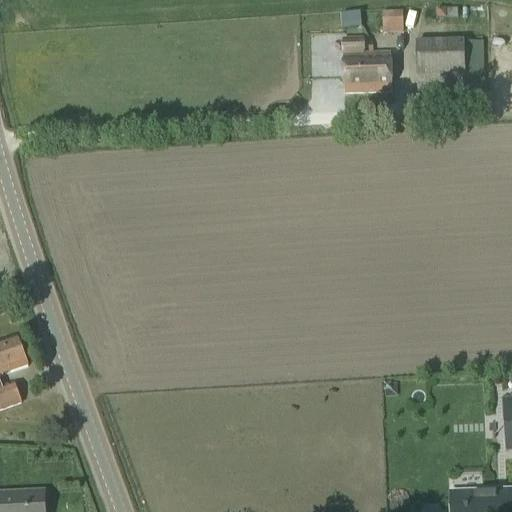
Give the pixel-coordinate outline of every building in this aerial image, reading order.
[(436,11),(436,20),(445,20),(445,11),(436,11)] [(402,31),(402,14),(383,15),(383,31),(402,31)] [(362,42),(341,42),(342,65),(342,95),(392,93),(390,55),(363,56),(362,42)] [(482,43),(416,44),(416,95),(483,93),(482,43)] [(17,340),(0,346),(0,378),(28,369),(17,340)] [(13,387),(0,391),(0,413),(20,406),(13,387)] [(511,511),(511,491),(498,492),(453,494),(454,508),(453,508),(453,511),(511,511)] [(0,511),(43,511),(42,494),(0,496),(0,511)]
